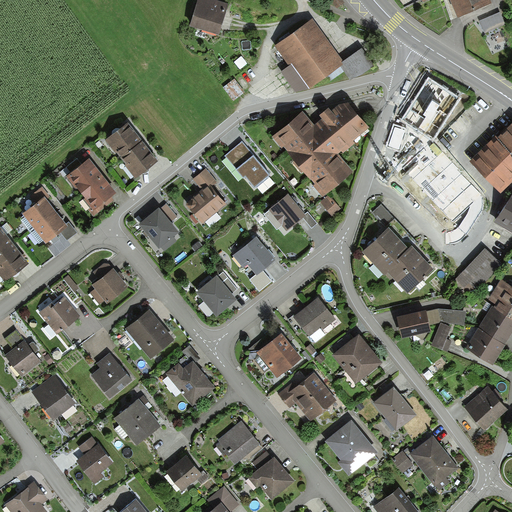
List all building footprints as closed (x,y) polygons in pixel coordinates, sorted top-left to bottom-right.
[(219,35),(228,5),(210,0),(198,0),(190,27),(219,35)] [(451,0),(459,16),(489,3),(487,0),(451,0)] [(480,19),(486,32),(508,23),(502,9),(480,19)] [(341,67),(344,65),(342,63),(311,19),(273,46),(288,68),(281,73),(296,93),(309,90),(341,67)] [(374,66),(362,49),(342,63),(344,65),(341,67),(350,80),(361,75),(374,66)] [(428,78),(402,121),(434,140),(460,98),(444,88),(428,78)] [(231,98),(241,91),(232,79),(222,86),(231,98)] [(303,108),(273,133),(282,145),(284,143),(294,155),(292,157),(301,167),(303,165),(316,180),(313,183),(321,192),(351,167),(339,153),(355,140),(353,137),(369,123),(349,102),(339,103),(333,108),(329,102),(319,110),(324,115),(320,118),(315,122),(303,108)] [(136,174),(160,154),(129,117),(105,137),(136,174)] [(511,123),(472,162),(498,188),(511,174),(511,123)] [(255,183),(269,171),(259,160),(243,140),(227,153),(244,173),(246,172),(255,183)] [(481,194),(433,141),(404,169),(453,222),(481,194)] [(99,167),(89,155),(67,172),(93,204),(88,208),(93,214),(115,197),(112,192),(116,188),(108,179),(99,167)] [(185,200),(203,221),(226,202),(208,180),(213,176),(206,167),(193,178),(201,187),(185,200)] [(21,210),(45,240),(59,229),(66,238),(77,229),(70,220),(67,221),(63,217),(51,201),(47,196),(49,195),(42,186),(30,195),(34,200),(21,210)] [(287,228),(306,212),(288,191),(269,207),(287,228)] [(497,218),(511,227),(511,194),(505,206),(497,218)] [(336,209),(327,196),(319,202),(329,215),(336,209)] [(159,203),(139,220),(159,244),(160,243),(165,248),(176,239),(172,233),(179,228),(171,219),(177,215),(166,202),(161,206),(159,203)] [(381,203),(372,212),(383,223),(392,214),(381,203)] [(0,272),(4,279),(29,259),(19,247),(11,236),(0,222),(0,272)] [(388,226),(363,248),(383,270),(409,247),(404,242),(397,235),(388,226)] [(271,251),(257,234),(233,253),(244,266),(249,262),(256,271),(275,256),(271,251)] [(409,247),(387,267),(407,288),(432,265),(425,257),(418,250),(412,244),(409,247)] [(482,248),(454,278),(467,291),(495,260),(482,248)] [(108,300),(127,284),(120,275),(109,262),(97,271),(100,276),(92,282),(96,286),(90,291),(100,303),(106,299),(108,300)] [(219,273),(217,271),(197,288),(217,314),(229,304),(235,299),(234,298),(237,295),(233,291),(237,287),(223,271),(219,273)] [(75,291),(79,287),(69,274),(64,278),(75,291)] [(488,301),(493,304),(511,316),(511,286),(501,280),(488,301)] [(40,310),(58,332),(81,314),(71,302),(64,293),(54,302),(52,300),(40,310)] [(303,307),(294,314),(310,334),(320,325),(323,328),(337,316),(318,294),(303,307)] [(511,329),(511,316),(493,304),(480,325),(505,341),(511,329)] [(150,307),(126,326),(150,355),(173,336),(169,331),(150,307)] [(464,323),(466,309),(439,307),(428,309),(431,323),(441,320),(464,323)] [(408,312),(398,314),(403,333),(431,327),(426,308),(408,312)] [(441,321),(432,344),(448,350),(452,339),(447,337),(451,325),(441,321)] [(502,345),(505,341),(480,325),(466,345),(492,361),(502,345)] [(6,352),(21,374),(40,360),(32,349),(17,329),(6,337),(13,347),(6,352)] [(359,330),(332,352),(356,381),(383,359),(359,330)] [(276,374),(300,355),(281,332),(272,339),(269,342),(265,337),(254,346),(276,374)] [(125,369),(110,351),(97,361),(100,365),(92,372),(110,395),(132,378),(125,369)] [(179,362),(166,372),(191,403),(214,385),(204,371),(193,358),(183,367),(179,362)] [(296,402),(310,420),(337,398),(313,369),(293,385),(291,382),(278,392),(290,407),(296,402)] [(55,374),(32,392),(44,408),(53,420),(76,402),(55,374)] [(393,430),(416,412),(403,396),(393,384),(373,400),(386,417),(384,419),(393,430)] [(488,384),(465,404),(484,425),(507,405),(499,396),(488,384)] [(153,413),(139,396),(114,416),(137,443),(162,423),(153,413)] [(377,449),(351,417),(325,438),(342,459),(340,461),(349,471),(377,449)] [(251,430),(242,419),(218,439),(221,442),(217,445),(225,454),(227,452),(235,462),(260,441),(251,430)] [(449,453),(434,433),(410,451),(438,489),(451,480),(447,475),(459,466),(449,453)] [(101,470),(113,460),(98,441),(97,442),(92,435),(79,445),(84,452),(76,458),(95,482),(105,475),(101,470)] [(257,468),(248,476),(257,486),(260,484),(271,497),(295,477),(287,468),(275,453),(272,456),(266,449),(251,461),(257,468)] [(402,471),(413,462),(403,449),(391,458),(402,471)] [(186,453),(166,469),(182,489),(202,473),(197,467),(186,453)] [(22,490),(5,503),(12,511),(43,511),(47,509),(41,502),(47,497),(34,481),(22,490)] [(420,511),(410,498),(399,484),(373,505),(378,511),(420,511)] [(232,511),(230,510),(239,503),(224,485),(207,499),(213,506),(204,511),(232,511)] [(149,511),(137,496),(117,511),(149,511)]
